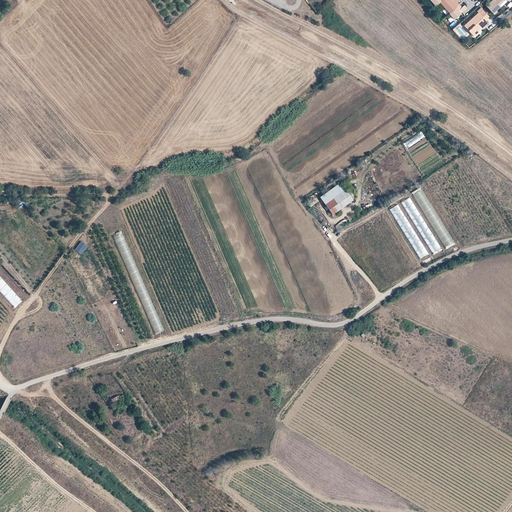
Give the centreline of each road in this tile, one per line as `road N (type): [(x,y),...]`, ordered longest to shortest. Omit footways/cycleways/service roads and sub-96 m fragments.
road 1 (unclassified): [(511,240),(476,247),(392,287),(338,326),(282,318),(26,384)]
road 2 (track): [(18,388),(160,511)]
road 3 (track): [(0,419),(122,511)]
